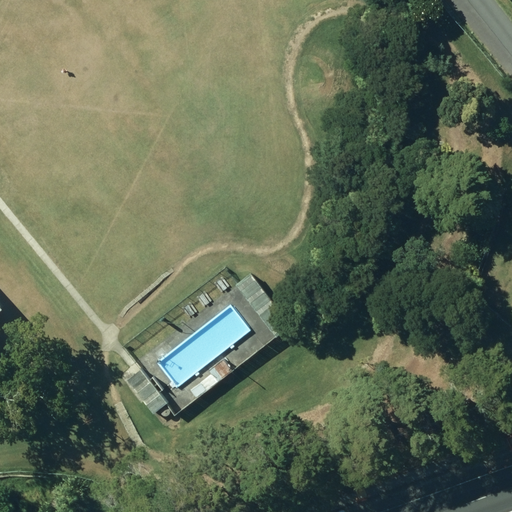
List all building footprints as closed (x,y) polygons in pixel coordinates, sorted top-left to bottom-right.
[(242,284),(281,338),(295,328),(256,274),(242,284)] [(207,294),(206,293),(203,292),(199,292),(196,292),(193,293),(190,294),(188,296),(185,298),(183,300),(182,303),(181,306),(180,309),(180,312),(181,316),(182,319),(184,321),(186,324),(189,326),(191,327),(195,328),(198,328),(201,328),(204,328),(207,326),(210,325),(212,323),(214,320),(215,317),(216,314),(217,311),(217,308),(216,305),(215,302),(213,299),(211,297),(208,295),(207,294)] [(0,298),(0,318),(10,310),(0,298)] [(214,372),(222,383),(236,373),(228,361),(214,372)] [(131,381),(158,414),(171,403),(145,370),(131,381)] [(195,393),(201,400),(219,384),(213,377),(195,393)]
